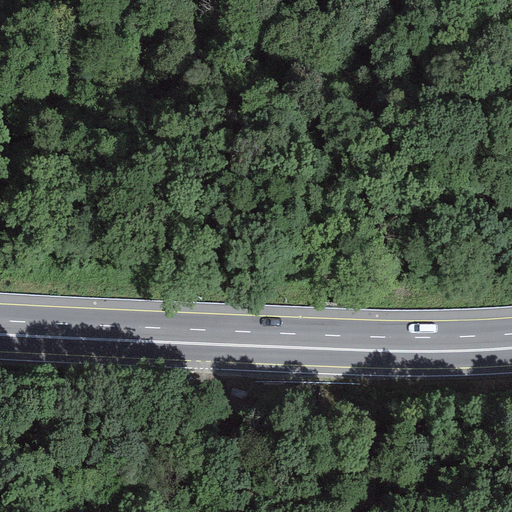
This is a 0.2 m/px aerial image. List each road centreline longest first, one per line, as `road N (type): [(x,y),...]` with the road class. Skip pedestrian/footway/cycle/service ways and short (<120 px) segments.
road 1 (primary): [(511,340),(377,343),(0,327)]
road 2 (track): [(511,441),(430,439),(346,422)]
